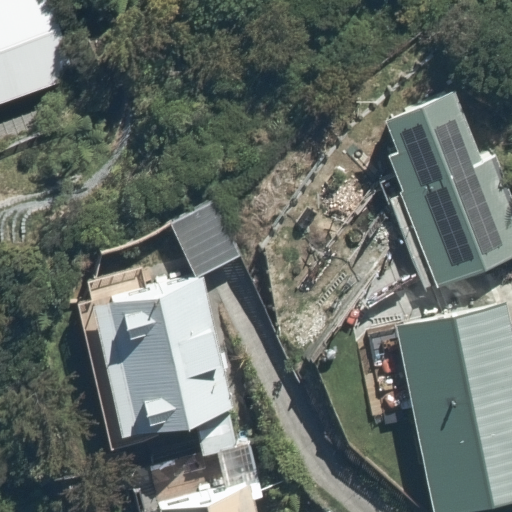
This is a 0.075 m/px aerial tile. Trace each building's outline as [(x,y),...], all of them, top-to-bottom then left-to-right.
[(57,0),(0,0),(0,98),(80,75),(57,0)] [(511,254),(511,211),(464,72),(374,103),(434,281),(511,254)] [(175,232),(200,270),(240,243),(215,205),(175,232)] [(109,280),(125,418),(192,410),(197,451),(232,447),(213,268),(200,270),(109,280)] [(511,492),(511,292),(399,309),(428,505),(511,492)] [(132,511),(268,511),(261,470),(194,482),(190,456),(125,467),(132,511)]
